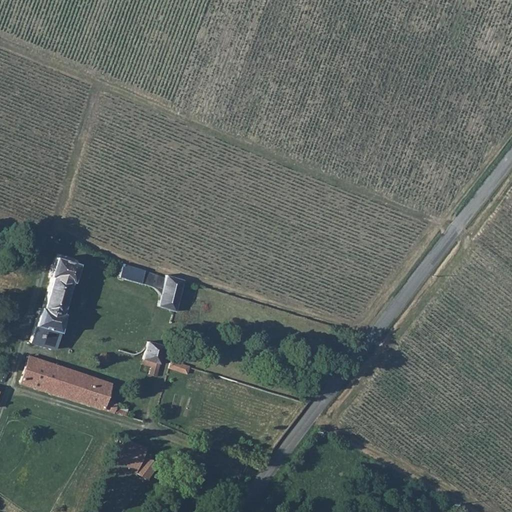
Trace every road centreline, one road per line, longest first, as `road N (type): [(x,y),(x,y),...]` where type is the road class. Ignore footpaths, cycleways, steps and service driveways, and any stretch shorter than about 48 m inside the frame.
road 1 (tertiary): [(240,511),(511,156)]
road 2 (unknown): [(9,391),(62,399),(182,448),(270,470)]
road 3 (unknown): [(340,377),(193,340)]
